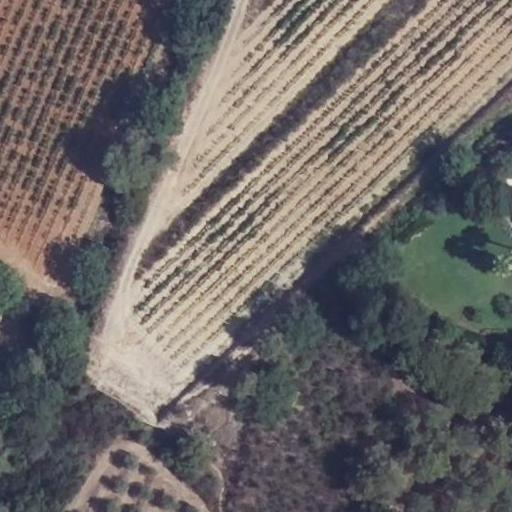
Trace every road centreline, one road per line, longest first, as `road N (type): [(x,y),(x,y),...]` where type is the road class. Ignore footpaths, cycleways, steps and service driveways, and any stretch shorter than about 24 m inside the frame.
road 1 (track): [(191,0),(55,298),(0,242)]
road 2 (track): [(55,298),(83,346),(209,458),(230,511)]
